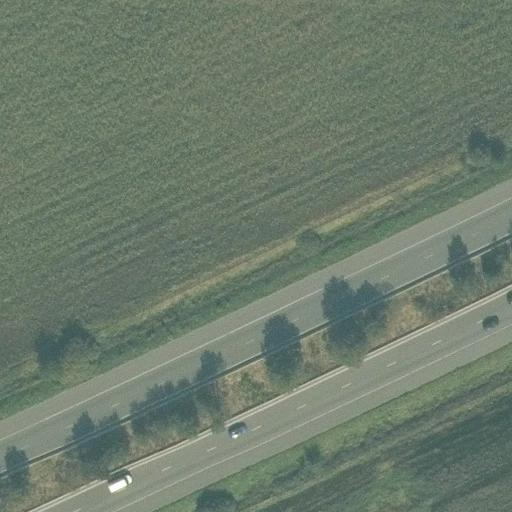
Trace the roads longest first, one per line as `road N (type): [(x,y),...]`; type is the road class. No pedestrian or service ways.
road 1 (motorway): [(511,209),(0,453)]
road 2 (motorway): [(75,511),(511,303)]
